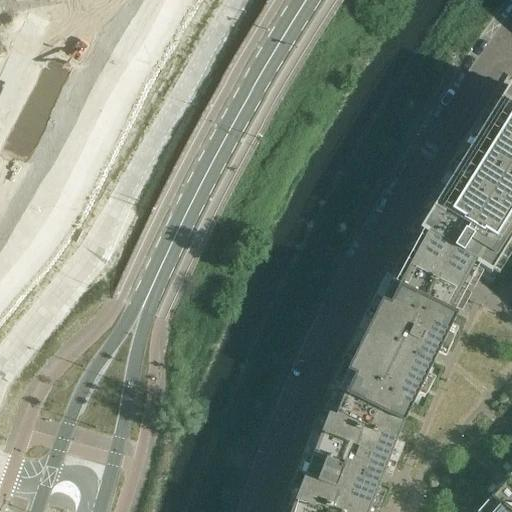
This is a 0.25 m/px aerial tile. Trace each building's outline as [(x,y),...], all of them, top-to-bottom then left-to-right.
[(511,241),(511,87),(510,86),(419,232),(427,237),(475,267),(490,276),(511,241)] [(340,388),(407,421),(462,310),(455,307),(466,286),(475,267),(427,237),(415,258),(402,282),(395,277),(340,388)] [(387,467),(398,436),(400,432),(403,425),(337,393),(290,511),(369,511),(379,487),(380,485),(381,481),(387,467)] [(491,498),(507,511),(511,511),(511,488),(504,482),(491,498)] [(478,511),(507,511),(491,498),(478,511)]
